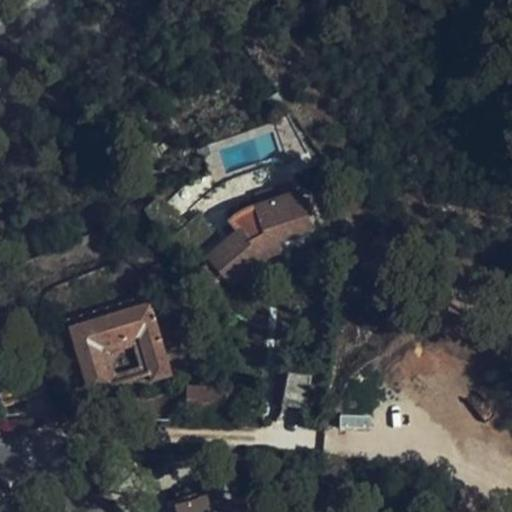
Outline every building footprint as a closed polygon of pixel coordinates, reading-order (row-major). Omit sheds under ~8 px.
[(210,258),(235,287),(265,259),(279,254),(275,243),(311,232),(298,196),(253,211),(262,238),(246,243),(238,234),(210,258)] [(235,217),(238,234),(246,243),(262,238),(253,211),(235,217)] [(148,307),(145,297),(66,322),(69,332),(148,307)] [(170,378),(148,307),(69,332),(89,394),(110,388),(98,350),(139,337),(151,375),(154,383),(170,378)] [(110,388),(151,375),(139,337),(98,350),(110,388)] [(0,371),(0,392),(5,409),(32,400),(22,369),(7,374),(1,371),(0,371)] [(281,407),(305,412),(312,379),(288,374),(281,407)] [(234,388),(186,388),(186,419),(234,420),(234,388)] [(239,511),(237,502),(219,507),(216,497),(176,508),(177,511),(239,511)]
